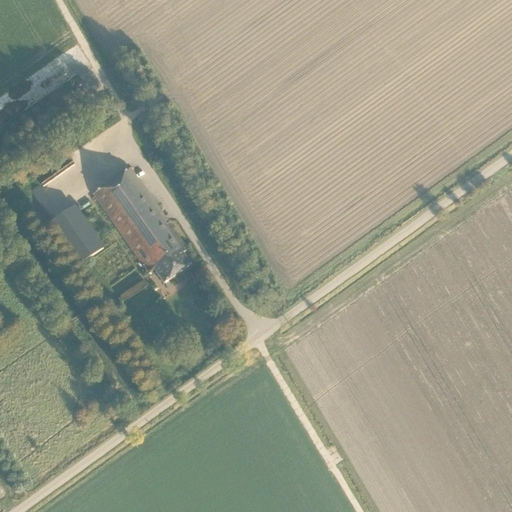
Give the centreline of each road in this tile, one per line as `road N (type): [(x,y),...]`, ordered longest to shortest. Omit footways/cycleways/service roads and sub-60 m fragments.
road 1 (unclassified): [(17,511),(511,156)]
road 2 (track): [(266,333),(236,308),(125,140),(125,114),(56,0)]
